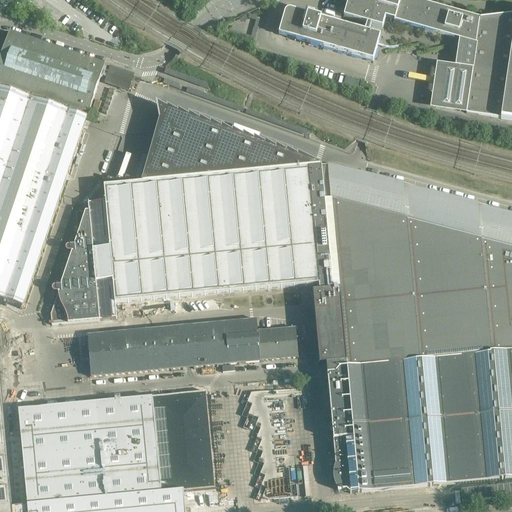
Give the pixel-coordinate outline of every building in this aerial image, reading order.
[(348,0),(344,17),(382,28),(385,18),(459,39),(456,66),(473,69),(479,18),(414,0),(348,0)] [(306,15),(290,10),(289,10),(287,11),(286,12),(285,14),(279,35),(373,61),(380,36),(314,17),(315,15),(306,13),(306,15)] [(501,119),(511,120),(511,14),(479,18),(473,69),(467,113),(501,118),(501,119)] [(0,63),(10,35),(0,34),(0,33),(0,63)] [(0,89),(87,119),(105,66),(10,34),(10,35),(0,63),(0,89)] [(467,113),(473,69),(456,66),(436,63),(429,107),(466,114),(467,113)] [(136,76),(110,68),(104,84),(130,93),(135,79),(136,76)] [(205,89),(208,82),(167,68),(162,81),(180,88),(182,81),(205,89)] [(0,300),(23,309),(24,308),(88,119),(87,119),(0,89),(0,300)] [(327,285),(342,283),(330,167),(324,167),(169,109),(146,173),(139,169),(137,173),(130,169),(127,174),(120,171),(118,176),(111,173),(105,187),(106,203),(115,304),(327,285)] [(511,216),(330,167),(342,283),(327,285),(328,295),(323,296),(330,369),(511,352),(511,216)] [(86,212),(48,318),(48,326),(117,320),(115,304),(106,203),(86,205),(87,212),(86,212)] [(88,335),(89,344),(91,378),(261,363),(258,331),(257,319),(88,335)] [(296,328),(258,331),(261,363),(298,359),(296,328)] [(511,352),(330,369),(330,370),(323,371),(320,375),(312,376),(318,444),(321,444),(323,467),(322,471),(320,477),(321,484),(322,488),(324,493),(326,495),(334,494),(339,498),(342,498),(342,504),(511,487),(511,352)] [(0,511),(12,511),(0,386),(0,511)] [(310,387),(251,391),(247,402),(253,404),(249,414),(259,418),(256,425),(261,427),(257,437),(262,439),(258,449),(263,451),(258,461),(263,463),(259,473),(264,475),(260,485),(266,488),(262,497),(267,499),(291,497),(288,467),(276,468),(276,456),(287,456),(287,445),(275,446),(274,435),(286,434),(285,423),(273,423),(272,413),(283,412),(282,401),(265,402),(265,397),(310,394),(310,387)] [(27,511),(218,511),(208,388),(41,402),(40,389),(18,391),(27,511)]
